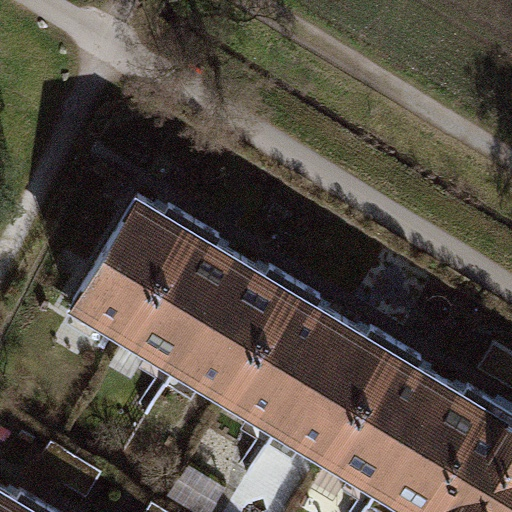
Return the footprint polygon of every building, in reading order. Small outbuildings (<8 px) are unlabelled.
[(119,193),(48,306),(113,345),(183,232),(119,193)] [(183,232),(113,345),(162,376),(232,263),(183,232)] [(232,263),(162,376),(213,408),(284,295),(232,263)] [(284,295),(213,408),(266,440),(336,328),(284,295)] [(336,328),(266,440),(314,470),(384,357),(336,328)] [(384,357),(314,470),(365,502),(436,389),(384,357)] [(436,389),(365,502),(381,511),(428,511),(486,420),(436,389)] [(503,511),(511,499),(511,436),(486,420),(428,511),(503,511)] [(0,486),(0,511),(32,511),(35,507),(0,486)]
